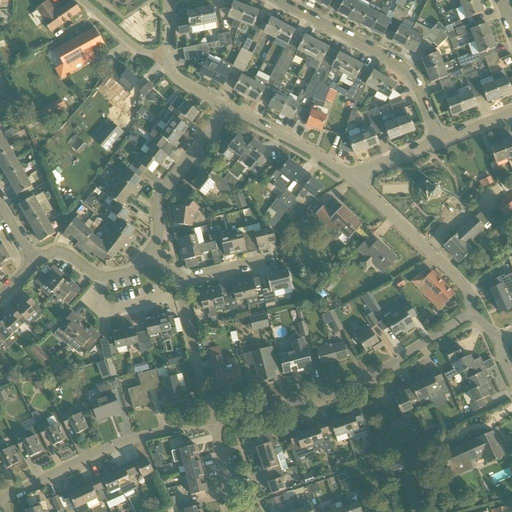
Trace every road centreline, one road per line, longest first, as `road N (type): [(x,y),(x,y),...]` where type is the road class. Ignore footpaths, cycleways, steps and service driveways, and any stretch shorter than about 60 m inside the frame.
road 1 (residential): [(211,419),(328,394),(474,315)]
road 2 (residential): [(440,142),(401,66),(270,0)]
road 3 (residential): [(5,498),(127,439),(211,419)]
road 4 (residential): [(225,106),(178,82),(166,58),(142,52),(81,0)]
road 5 (residential): [(474,315),(465,288),(355,181)]
road 6 (residential): [(155,252),(156,201),(225,106)]
road 7 (residential): [(355,181),(225,106)]
road 8 (residential): [(211,419),(179,294)]
